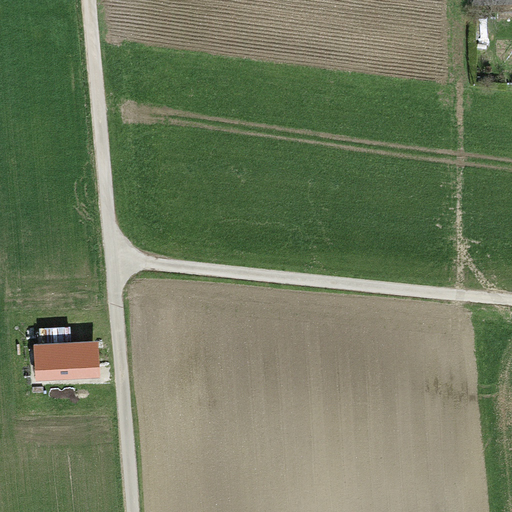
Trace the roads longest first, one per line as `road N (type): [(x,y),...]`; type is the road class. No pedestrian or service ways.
road 1 (track): [(115,263),(511,303)]
road 2 (track): [(115,263),(90,0)]
road 3 (track): [(133,511),(115,263)]
